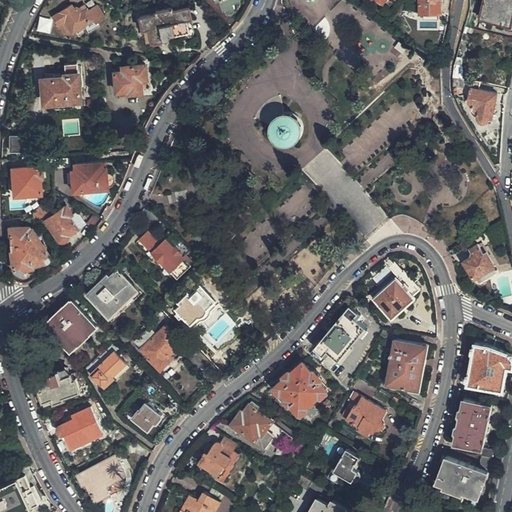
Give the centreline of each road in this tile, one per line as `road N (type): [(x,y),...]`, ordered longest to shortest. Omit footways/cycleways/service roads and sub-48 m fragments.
road 1 (residential): [(453,302),(445,270),(427,249),(392,242),(374,252),(287,344),(188,428),(164,457),(142,511)]
road 2 (residential): [(0,323),(101,243),(130,202),(180,93),(249,29),(266,0)]
road 3 (residential): [(397,511),(439,409),(453,302)]
road 4 (residential): [(0,334),(35,440),(76,511)]
